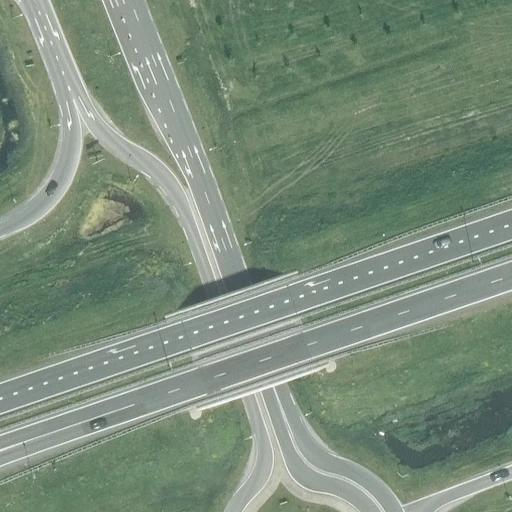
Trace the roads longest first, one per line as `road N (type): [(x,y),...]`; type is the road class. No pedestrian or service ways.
road 1 (trunk): [(511,228),(0,402)]
road 2 (primary): [(73,99),(103,137),(171,188),(185,219),(265,453),(260,476),(234,511)]
road 3 (primary): [(266,371),(128,0)]
road 4 (trunk): [(201,385),(511,279)]
road 5 (trunk): [(0,460),(201,385)]
road 6 (trunk): [(0,444),(201,385)]
road 7 (primary): [(392,511),(367,483),(314,458),(266,371)]
road 8 (primary): [(367,511),(342,491),(307,482),(290,462),(266,371)]
road 9 (trunk): [(73,99),(57,179),(38,204),(0,228)]
